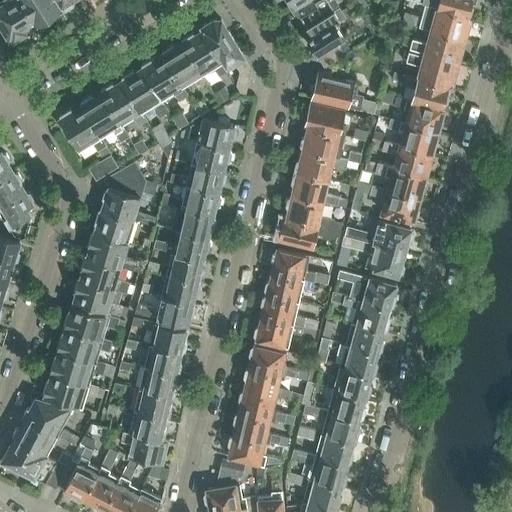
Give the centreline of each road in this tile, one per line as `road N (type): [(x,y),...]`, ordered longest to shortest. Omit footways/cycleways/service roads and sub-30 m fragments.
road 1 (residential): [(178,511),(283,85),(244,0)]
road 2 (residential): [(370,511),(509,0)]
road 3 (residential): [(0,415),(22,380),(64,188),(11,91)]
road 4 (residential): [(11,91),(166,0)]
